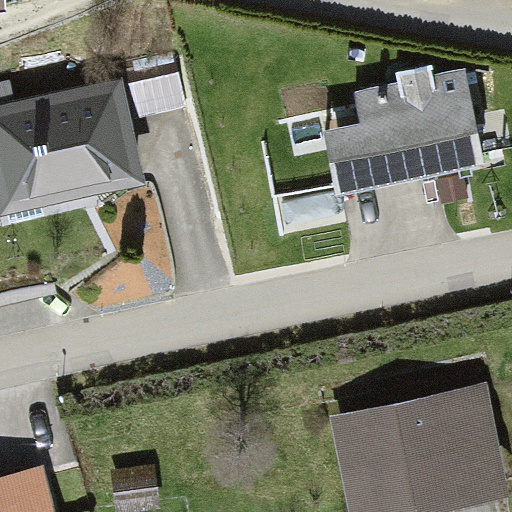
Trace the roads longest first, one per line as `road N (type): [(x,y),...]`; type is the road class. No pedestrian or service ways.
road 1 (residential): [(0,365),(511,259)]
road 2 (residential): [(335,0),(511,33)]
